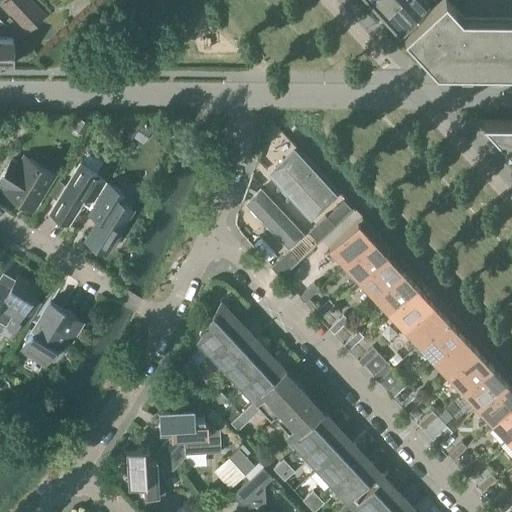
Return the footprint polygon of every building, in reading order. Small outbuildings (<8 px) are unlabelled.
[(30,0),(4,0),(0,4),(0,9),(22,33),(44,14),(30,0)] [(370,0),(384,14),(399,0),(370,0)] [(399,0),(384,14),(399,30),(431,0),(399,0)] [(511,23),(462,23),(462,19),(462,17),(447,0),(441,0),(404,36),(436,70),(511,71),(511,23)] [(0,67),(7,67),(7,62),(12,63),(13,63),(14,37),(13,37),(13,38),(0,37),(0,67)] [(72,128),(83,135),(89,125),(77,118),(72,128)] [(122,128),(132,135),(137,126),(127,120),(122,128)] [(511,120),(482,120),(511,152),(511,120)] [(133,137),(143,143),(151,128),(141,123),(133,137)] [(269,172),(310,217),(334,195),(293,151),(269,172)] [(26,157),(21,166),(10,160),(0,176),(0,183),(7,188),(5,191),(31,207),(52,173),(26,157)] [(106,180),(96,174),(97,172),(80,162),(50,209),(67,220),(79,201),(89,207),(106,180)] [(86,238),(105,250),(131,207),(119,199),(123,192),(108,183),(90,213),(99,218),(86,238)] [(246,202),(288,246),(301,233),(260,189),(246,202)] [(317,241),(333,226),(338,222),(337,221),(351,208),(343,200),(326,216),(325,215),(308,231),(317,241)] [(328,248),(344,265),(377,234),(362,217),(328,248)] [(344,265),(359,281),(388,254),(392,250),(377,234),(344,265)] [(288,250),(270,266),(280,276),(297,259),(288,250)] [(359,281),(374,297),(403,270),(388,254),(359,281)] [(0,301),(17,274),(19,270),(0,258),(0,301)] [(374,297),(389,313),(417,286),(403,270),(374,297)] [(17,274),(0,301),(0,325),(12,333),(22,317),(26,319),(37,300),(31,296),(37,286),(17,274)] [(303,301),(304,301),(319,288),(314,282),(299,296),(303,301)] [(389,313),(403,328),(432,302),(417,286),(389,313)] [(313,312),(319,317),(333,304),(328,298),(313,312)] [(74,316),(50,301),(22,346),(46,361),(56,345),(62,348),(70,335),(64,332),(74,316)] [(403,328),(418,344),(447,317),(432,302),(403,328)] [(200,339),(213,353),(242,325),(221,303),(213,317),(210,314),(198,334),(201,337),(200,339)] [(328,328),(333,333),(348,319),(343,314),(328,328)] [(418,344),(432,360),(461,333),(447,317),(418,344)] [(213,353),(227,368),(256,341),(242,325),(213,353)] [(343,343),(348,349),(363,335),(358,330),(343,343)] [(432,360),(447,376),(476,349),(461,333),(432,360)] [(227,368),(241,383),(270,356),(256,341),(227,368)] [(372,346),(358,359),(358,360),(363,365),(377,351),(372,346)] [(447,376),(462,391),(490,364),(476,349),(447,376)] [(241,383),(255,398),(284,371),(270,356),(241,383)] [(181,369),(192,381),(202,371),(191,359),(181,369)] [(377,380),(378,381),(392,367),(387,361),(372,375),(377,380)] [(462,391),(476,407),(505,380),(490,364),(462,391)] [(273,418),(287,433),(317,406),(284,371),(255,398),(230,422),(237,429),(260,409),(270,420),(273,418)] [(402,377),(387,391),(392,396),(407,383),(402,377)] [(476,407),(491,423),(511,402),(511,387),(505,380),(476,407)] [(210,400),(221,413),(232,403),(220,391),(210,400)] [(402,407),(407,412),(422,399),(416,393),(402,407)] [(511,402),(491,423),(505,438),(511,432),(511,402)] [(219,425),(207,426),(207,420),(204,420),(204,415),(194,416),(194,404),(158,406),(158,418),(159,429),(171,428),(171,436),(169,436),(160,446),(179,463),(185,456),(184,453),(221,451),(220,441),(219,425)] [(287,433),(303,450),(333,423),(317,406),(287,433)] [(431,409),(417,423),(422,429),(437,415),(431,409)] [(303,450),(318,466),(347,439),(333,423),(303,450)] [(432,439),(437,444),(452,431),(446,425),(432,439)] [(318,466),(333,482),(362,455),(347,439),(318,466)] [(461,441),(446,455),(447,455),(447,456),(451,460),(466,446),(461,441)] [(125,447),(127,484),(139,483),(139,492),(144,492),(144,495),(159,494),(159,491),(164,491),(163,469),(158,469),(157,457),(149,458),(148,446),(137,447),(125,447)] [(154,453),(172,469),(179,463),(160,446),(154,453)] [(228,457),(236,465),(246,456),(238,448),(228,457)] [(362,455),(333,482),(348,499),(378,471),(362,455)] [(246,456),(236,465),(244,474),(254,465),(246,456)] [(466,475),(466,476),(481,462),(476,457),(461,471),(465,476),(466,475)] [(273,468),(278,474),(289,464),(283,458),(273,468)] [(289,464),(278,474),(284,480),(294,470),(289,464)] [(232,494),(241,504),(265,502),(264,485),(272,477),(262,466),(232,494)] [(476,486),(481,492),(496,478),(490,472),(476,486)] [(353,503),(360,511),(376,511),(398,493),(382,476),(353,503)] [(490,502),(496,508),(510,494),(505,488),(490,502)] [(302,499),(308,505),(318,496),(312,490),(302,499)] [(376,511),(408,511),(412,509),(398,493),(376,511)] [(318,496),(308,505),(313,511),(324,502),(318,496)]
